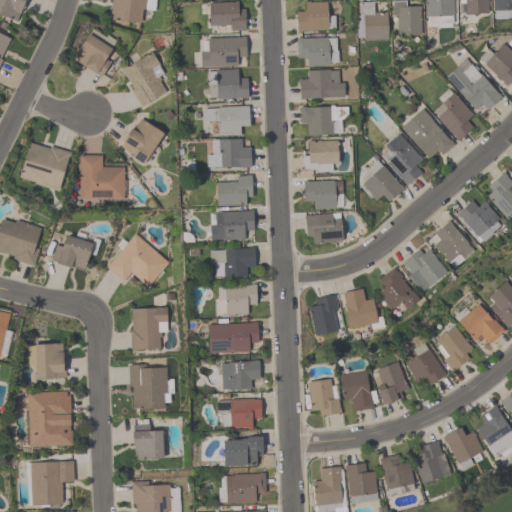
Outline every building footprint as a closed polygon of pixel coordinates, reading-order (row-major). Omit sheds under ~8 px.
[(0,0),(25,0),(22,8),(21,7),(15,21),(0,14),(0,0)] [(139,23),(108,19),(110,0),(154,0),(153,10),(141,9),(139,23)] [(451,0),(452,23),(438,23),(438,16),(424,16),(423,0),(451,0)] [(464,13),(464,3),(458,3),(458,0),(486,0),(487,13),(464,13)] [(511,0),(511,17),(507,17),(507,18),(493,19),(493,10),(492,10),(491,0),(511,0)] [(295,11),(304,11),(304,1),(326,1),(326,15),(334,15),(334,28),(326,28),(326,30),(300,30),(300,32),(295,32),(295,11)] [(373,12),(386,12),(386,40),(362,40),(362,38),(356,38),(355,16),(358,16),(358,5),(359,5),(359,2),(372,1),(373,12)] [(395,35),(395,14),(391,14),(391,1),(405,1),(405,6),(419,6),(419,34),(395,35)] [(237,2),(237,9),(243,8),(244,31),(239,31),(239,30),(229,30),(229,25),(208,26),(208,22),(206,23),(206,18),(208,18),(207,3),(237,2)] [(0,33),(9,38),(0,56),(0,58),(1,59),(0,61),(0,33)] [(71,58),(87,33),(111,48),(104,58),(109,62),(99,76),(71,58)] [(245,56),(236,56),(236,66),(231,66),(199,66),(199,51),(206,51),(206,38),(239,37),(239,36),(244,36),(245,56)] [(337,62),(328,63),(328,65),(311,65),(311,66),(306,67),(305,57),(296,58),(295,37),(300,37),(300,38),(335,37),(335,50),(337,50),(337,62)] [(511,77),(505,85),(482,64),(483,63),(478,58),(486,48),(491,53),(501,43),(511,52),(511,77)] [(150,51),(158,64),(157,65),(162,73),(157,76),(160,79),(158,80),(164,91),(138,107),(129,90),(132,89),(120,69),(150,51)] [(485,110),(479,103),(473,109),(444,76),(465,58),(496,93),(497,93),(500,96),(485,110)] [(246,99),(241,99),(241,97),(215,98),(215,97),(207,97),(207,86),(206,86),(205,71),(214,71),(214,69),(231,69),(231,68),(236,68),(237,78),(246,78),(246,99)] [(306,79),(306,70),(329,70),(337,70),(337,83),(342,82),(343,97),(310,97),(310,98),(298,98),(298,79),(306,79)] [(431,110),(451,92),(471,114),(465,120),(471,127),(456,140),(435,117),(436,116),(431,110)] [(346,106),(346,113),(341,119),(340,119),(340,120),(331,120),(331,134),(306,135),(305,123),(298,123),(298,106),(304,106),(304,107),(328,106),(328,105),(332,105),(332,107),(346,106)] [(217,135),(217,121),(202,121),(202,108),(217,108),(217,106),(247,106),(247,125),(239,126),(239,135),(217,135)] [(399,127),(420,108),(448,140),(449,139),(452,144),(440,154),(436,150),(426,159),(399,127)] [(119,147),(123,141),(121,140),(129,128),(131,128),(133,125),(134,125),(139,118),(162,133),(142,163),(130,155),(131,154),(119,147)] [(414,165),(420,172),(404,186),(401,182),(402,181),(385,161),(386,161),(381,155),(387,149),(383,145),(390,139),(391,140),(398,134),(417,155),(418,155),(421,158),(414,165)] [(240,139),(240,147),(249,146),(249,166),(212,167),(212,170),(205,170),(205,154),(210,154),(210,153),(211,153),(211,139),(240,139)] [(302,169),(302,155),(307,155),(307,140),(336,140),(336,163),(330,164),(330,171),(315,171),(315,169),(302,169)] [(17,177),(28,142),(48,148),(48,146),(68,152),(57,189),(17,177)] [(78,199),(78,155),(100,155),(100,166),(122,166),(122,199),(78,199)] [(387,201),(381,194),(374,201),(370,197),(371,196),(369,194),(367,196),(357,184),(357,177),(375,160),(381,166),(382,165),(398,184),(399,184),(402,187),(387,201)] [(511,209),(504,217),(484,196),(490,190),(486,186),(502,171),(506,175),(505,176),(510,182),(511,181),(511,182),(511,190),(511,191),(511,192),(511,209)] [(215,205),(214,182),(235,182),(235,176),(245,176),(245,174),(250,174),(251,196),(244,196),(245,205),(240,205),(240,204),(215,205)] [(302,181),(332,180),(332,181),(340,181),(341,207),(334,207),(334,208),(312,209),(312,201),(302,201),(302,181)] [(455,213),(470,200),(476,207),(483,200),(487,205),(486,205),(497,218),(494,220),(498,225),(490,232),(491,232),(481,241),(477,236),(476,236),(455,213)] [(251,211),(252,230),(243,230),(243,240),(238,240),(238,239),(214,239),(214,240),(208,240),(208,225),(214,225),(214,211),(251,211)] [(311,235),(305,236),(303,214),(308,214),(308,215),(330,213),(331,218),(339,218),(341,240),(317,242),(318,243),(312,244),(311,235)] [(39,228),(33,247),(37,248),(32,266),(10,259),(11,255),(0,251),(0,218),(13,222),(14,220),(39,228)] [(433,233),(448,220),(451,224),(450,224),(467,244),(466,244),(472,250),(452,267),(448,262),(447,263),(431,245),(438,239),(433,233)] [(167,262),(146,286),(129,272),(122,281),(105,267),(132,233),(167,262)] [(54,244),(60,246),(65,234),(91,243),(82,269),(75,266),(74,268),(70,267),(70,268),(55,263),(56,262),(49,259),(54,244)] [(254,266),(245,266),(245,275),(214,276),(213,263),(208,263),(208,250),(223,250),(223,248),(253,248),(254,266)] [(409,272),(401,261),(417,249),(421,253),(427,248),(445,272),(420,291),(406,274),(409,272)] [(404,309),(399,301),(388,310),(375,293),(382,287),(376,279),(392,267),(396,272),(397,271),(401,277),(399,278),(410,291),(411,290),(417,299),(404,309)] [(487,296),(504,281),(511,290),(511,321),(506,327),(487,306),(492,302),(487,296)] [(246,314),(241,314),(241,313),(217,314),(217,313),(215,313),(214,299),(216,299),(216,286),(249,284),(255,283),(255,304),(246,304),(246,314)] [(346,329),(343,312),(345,311),(341,292),(361,288),(363,300),(371,298),(375,317),(380,316),(382,326),(369,329),(368,324),(346,329)] [(335,330),(312,335),(307,307),(314,305),(313,299),(333,295),(336,309),(331,310),(335,330)] [(456,321),(476,303),(491,320),(492,319),(499,326),(503,329),(487,344),(479,334),(473,340),(456,321)] [(158,348),(129,349),(129,330),(130,330),(130,308),(165,307),(166,331),(160,332),(160,336),(158,337),(158,348)] [(0,311),(8,313),(0,345),(0,311)] [(255,321),(256,342),(248,342),(248,352),(207,352),(206,324),(250,323),(250,321),(255,321)] [(431,341),(452,325),(467,345),(468,344),(471,348),(464,353),(468,358),(451,371),(442,359),(443,358),(431,341)] [(400,357),(411,350),(411,349),(422,343),(426,350),(427,349),(443,375),(428,385),(423,377),(415,382),(400,357)] [(26,345),(33,345),(33,344),(61,344),(62,370),(64,370),(64,377),(50,377),(50,379),(35,379),(35,365),(26,365),(26,345)] [(220,389),(220,363),(226,363),(226,362),(252,361),(252,360),(258,360),(258,379),(249,379),(249,388),(220,389)] [(381,404),(370,373),(375,372),(374,369),(396,361),(406,388),(399,391),(401,397),(391,400),(392,402),(386,404),(386,402),(381,404)] [(172,378),(172,393),(168,393),(169,402),(162,402),(162,408),(131,408),(130,385),(127,385),(127,364),(144,364),(144,367),(165,367),(165,379),(172,378)] [(338,375),(364,371),(367,393),(370,393),(372,408),(351,411),(350,398),(341,399),(338,375)] [(328,378),(330,386),(335,385),(338,399),(336,399),(337,408),(338,408),(339,413),(318,416),(317,409),(309,410),(309,406),(310,406),(306,381),(328,378)] [(497,401),(511,388),(511,409),(508,412),(501,405),(497,401)] [(71,446),(27,446),(26,391),(65,391),(65,396),(69,396),(69,414),(68,414),(69,430),(70,429),(71,446)] [(259,417),(250,418),(250,428),(245,428),(245,427),(228,427),(228,425),(220,426),(220,413),(214,413),(214,401),(228,400),(228,399),(259,399),(259,417)] [(482,423),(477,416),(493,405),(496,409),(495,409),(510,431),(509,432),(511,436),(511,449),(501,457),(498,453),(494,456),(475,428),(482,423)] [(148,430),(160,430),(161,458),(135,459),(134,451),(132,451),(132,446),(131,446),(131,431),(132,431),(132,424),(147,424),(148,430)] [(442,436),(459,427),(463,435),(472,430),(474,435),(473,436),(481,451),(477,452),(480,458),(473,462),(470,456),(468,457),(471,464),(460,470),(457,463),(456,463),(442,436)] [(221,439),(240,439),(240,437),(245,437),(245,436),(260,436),(261,456),(255,456),(255,465),(222,466),(221,439)] [(419,446),(435,440),(439,453),(442,452),(449,473),(420,483),(411,456),(421,452),(419,446)] [(377,458),(397,454),(399,464),(408,462),(412,483),(411,483),(413,490),(387,495),(385,488),(379,462),(378,462),(377,458)] [(71,461),(72,481),(60,482),(61,504),(48,504),(48,507),(40,507),(40,504),(29,505),(28,462),(71,461)] [(376,500),(349,503),(348,496),(347,496),(345,470),(343,470),(343,466),(344,465),(344,464),(363,462),(364,472),(374,471),(374,476),(373,476),(376,500)] [(311,481),(319,480),(318,468),(339,466),(339,471),(338,471),(339,481),(338,481),(340,507),(332,507),(333,511),(316,511),(315,505),(314,506),(311,481)] [(224,475),(232,475),(232,474),(257,474),(257,472),(264,472),(264,492),(254,493),(254,502),(224,503),(224,475)] [(147,481),(147,485),(168,484),(169,511),(165,511),(134,511),(134,503),(130,503),(130,482),(147,481)]
